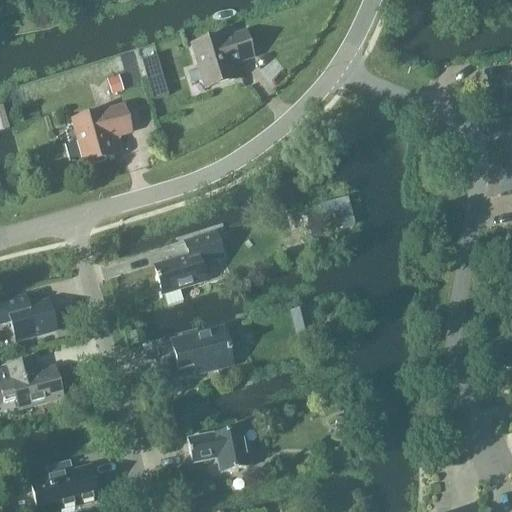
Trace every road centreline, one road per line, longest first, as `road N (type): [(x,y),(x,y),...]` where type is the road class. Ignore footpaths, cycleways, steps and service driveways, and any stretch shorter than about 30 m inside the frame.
road 1 (residential): [(495,471),(459,384),(453,341),(472,217),(474,139),(459,123),(336,67)]
road 2 (residential): [(70,219),(209,176),(289,122),(336,67)]
road 3 (residential): [(143,511),(70,219)]
